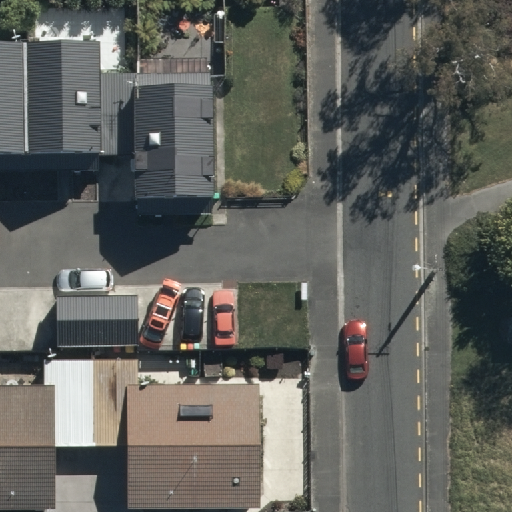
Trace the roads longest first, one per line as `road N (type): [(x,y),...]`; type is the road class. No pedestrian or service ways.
road 1 (residential): [(379,511),(374,0)]
road 2 (track): [(375,234),(511,194)]
